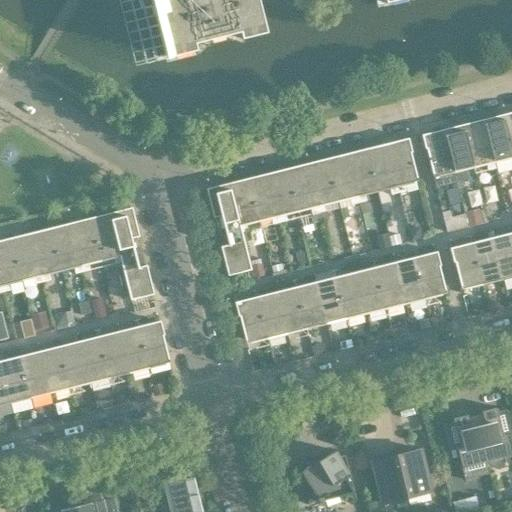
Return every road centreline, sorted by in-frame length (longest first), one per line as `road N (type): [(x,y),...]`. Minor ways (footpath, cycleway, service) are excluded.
road 1 (residential): [(157,172),(511,86)]
road 2 (residential): [(216,405),(511,329)]
road 3 (unclassified): [(216,405),(157,172)]
road 4 (residential): [(0,458),(216,405)]
road 5 (residential): [(0,81),(157,172)]
